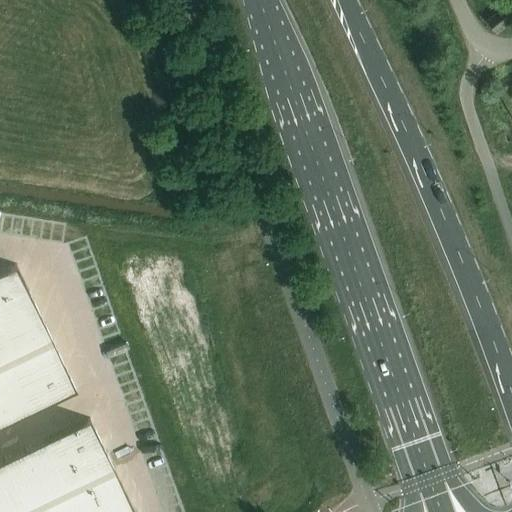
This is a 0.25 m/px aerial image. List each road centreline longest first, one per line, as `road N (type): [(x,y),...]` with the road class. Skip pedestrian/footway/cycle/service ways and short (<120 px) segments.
road 1 (primary): [(258,0),(441,511)]
road 2 (primary): [(511,406),(345,0)]
